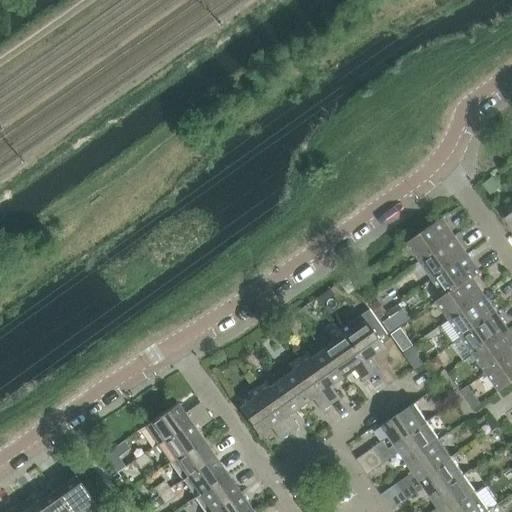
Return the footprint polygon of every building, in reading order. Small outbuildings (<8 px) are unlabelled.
[(492,177),(483,185),(490,194),(500,186),(492,177)] [(420,261),(456,236),(443,217),(407,243),(420,261)] [(432,279),(469,254),(456,236),(420,261),(432,279)] [(437,302),(481,271),(469,254),(432,279),(444,296),(437,302)] [(449,319),(486,294),(474,277),(481,272),(481,271),(437,302),(449,319)] [(329,289),(318,297),(319,299),(322,303),(333,295),(331,291),(329,289)] [(461,337),(498,312),(486,294),(449,319),(461,337)] [(367,304),(375,316),(382,310),(374,299),(367,304)] [(349,323),(339,330),(371,375),(380,369),(372,356),(384,348),(381,344),(389,339),(368,309),(349,323)] [(474,355),(510,330),(498,312),(461,337),(474,355)] [(392,315),(382,322),(389,332),(399,325),(392,315)] [(362,382),(371,375),(339,330),(330,336),(333,341),(322,349),(342,378),(353,369),(362,382)] [(486,372),(511,354),(511,331),(510,330),(474,355),(486,372)] [(406,339),(397,345),(402,351),(411,345),(406,339)] [(412,347),(402,354),(407,362),(417,355),(412,347)] [(331,385),(342,378),(322,349),(310,357),(307,352),(298,359),(330,404),(339,397),(331,385)] [(499,391),(511,382),(511,354),(486,372),(499,391)] [(435,357),(433,358),(428,362),(434,371),(440,366),(441,365),(435,357)] [(321,410),(330,404),(298,359),(289,365),(292,369),(280,378),(300,406),(312,398),(321,410)] [(453,369),(448,373),(453,380),(458,376),(453,369)] [(289,414),(300,406),(280,378),(269,385),(266,381),(256,387),(288,433),(298,426),(289,414)] [(380,379),(376,382),(381,389),(385,386),(380,379)] [(376,382),(372,385),(377,392),(381,389),(376,382)] [(279,439),(288,433),(256,387),(248,394),(251,398),(239,407),(259,435),(271,427),(279,439)] [(157,444),(191,421),(178,403),(145,426),(157,444)] [(395,444),(428,421),(415,403),(382,426),(395,444)] [(170,462),(203,439),(191,421),(157,444),(170,462)] [(395,444),(389,448),(378,456),(384,464),(401,452),(407,462),(440,439),(428,421),(395,444)] [(182,480),(215,456),(203,439),(170,462),(182,480)] [(420,479),(453,457),(440,439),(407,462),(420,479)] [(378,456),(389,448),(384,440),(373,448),(378,456)] [(112,449),(105,454),(117,472),(125,467),(112,449)] [(140,469),(151,461),(145,453),(134,460),(140,469)] [(195,498),(228,474),(215,456),(182,480),(195,498)] [(432,497),(465,474),(453,457),(420,479),(432,497)] [(204,511),(211,511),(240,492),(228,474),(195,498),(204,511)] [(449,511),(477,492),(465,474),(432,497),(439,507),(431,511),(449,511)] [(100,511),(95,505),(75,475),(61,485),(55,477),(48,482),(54,490),(68,511),(100,511)] [(408,476),(398,483),(403,491),(414,484),(408,476)] [(159,496),(170,488),(164,481),(154,488),(159,496)] [(414,484),(403,491),(408,499),(419,492),(414,484)] [(164,504),(175,496),(170,488),(159,496),(164,504)] [(34,491),(27,496),(33,504),(38,511),(68,511),(54,490),(40,499),(34,491)] [(248,511),(252,510),(240,492),(211,511),(248,511)] [(486,511),(490,510),(477,492),(449,511),(486,511)]
